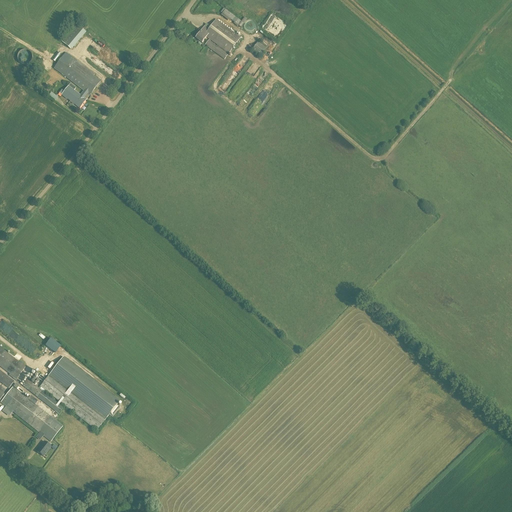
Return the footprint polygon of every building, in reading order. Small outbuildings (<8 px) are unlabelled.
[(241,22),(225,10),(221,15),(233,24),(234,24),(237,27),(238,26),(241,28),(247,20),(245,18),(241,22)] [(209,40),(205,45),(225,60),(229,54),(241,38),(216,20),(209,30),(205,27),(196,39),(202,43),(206,38),(209,40)] [(248,33),(249,33),(250,33),(252,33),(253,33),(254,32),(255,32),(255,31),(256,30),(257,29),(257,28),(257,26),(257,25),(257,24),(256,23),(255,22),(255,21),(254,21),(253,20),(251,20),(250,20),(249,20),(248,20),(247,21),(246,21),(245,22),(245,23),(244,24),(244,25),(244,26),(244,27),(244,28),(244,29),(245,30),(245,31),(246,32),(247,32),(248,33)] [(71,48),(86,31),(77,23),(62,39),(71,48)] [(53,50),(57,45),(50,40),(46,45),(53,50)] [(267,47),(259,41),(258,42),(252,51),(260,57),(267,47)] [(102,53),(120,67),(124,63),(105,48),(102,53)] [(26,51),(25,51),(23,51),(22,51),(21,52),(20,53),(19,53),(19,54),(18,56),(18,57),(18,58),(18,59),(18,60),(19,61),(19,62),(20,63),(21,64),(22,65),(23,65),(25,65),(26,65),(27,65),(28,65),(29,64),(30,63),(31,62),(32,61),(32,60),(32,59),(32,57),(32,56),(32,55),(31,54),(30,53),(29,52),(28,51),(27,51),(26,51)] [(77,93),(70,101),(80,108),(86,100),(84,99),(88,94),(90,95),(100,81),(94,76),(95,75),(66,53),(54,68),(84,91),(80,96),(77,93)] [(246,78),(250,80),(256,69),(251,67),(246,78)] [(70,101),(77,93),(74,91),(76,88),(70,84),(68,87),(64,92),(62,90),(59,93),(65,98),(66,98),(70,101)] [(229,96),(233,100),(238,95),(234,91),(229,96)] [(56,101),(58,97),(51,93),(49,96),(56,101)] [(259,98),(250,108),(255,112),(264,102),(259,98)] [(0,324),(0,326),(5,332),(9,328),(3,321),(0,324)] [(13,329),(10,333),(21,344),(25,341),(13,329)] [(24,346),(32,352),(36,346),(27,341),(24,346)] [(25,367),(0,347),(0,367),(13,377),(12,378),(15,380),(25,367)] [(63,357),(40,387),(97,431),(109,415),(112,417),(120,407),(117,405),(120,401),(63,357)] [(0,382),(8,389),(14,382),(0,370),(0,382)] [(58,414),(63,408),(27,379),(22,386),(58,414)] [(63,426),(51,417),(13,387),(0,403),(5,407),(50,442),(63,426)] [(40,404),(51,416),(54,413),(42,402),(40,404)] [(43,457),(50,447),(44,442),(36,452),(43,457)]
